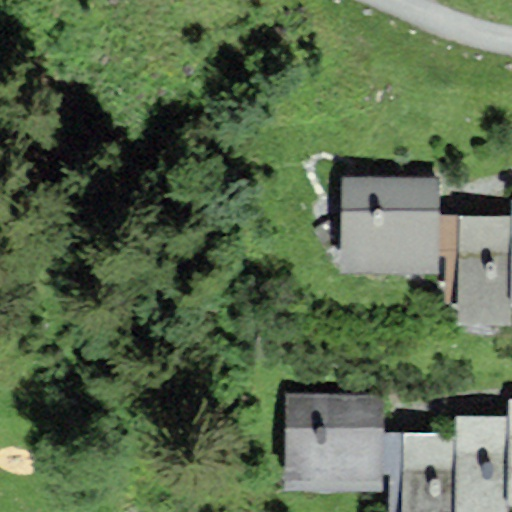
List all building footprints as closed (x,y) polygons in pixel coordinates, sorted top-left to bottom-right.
[(432,185),(352,183),(349,263),(429,265),(432,185)] [(510,318),(510,300),(511,226),(511,219),(464,218),(461,317),(510,318)] [(376,399),(295,397),(293,477),(373,479),(376,399)] [(507,421),(456,420),(456,436),(454,511),(504,511),(505,501),(507,421)] [(454,511),(456,436),(407,435),(405,511),(454,511)]
